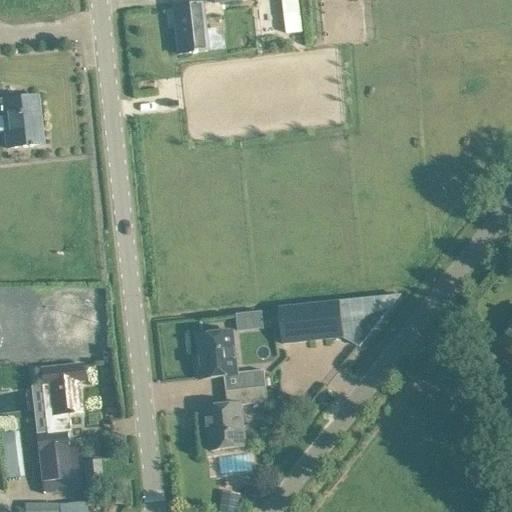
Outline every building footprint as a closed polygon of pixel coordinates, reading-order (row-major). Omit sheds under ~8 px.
[(296,0),(280,0),(285,35),(300,33),(296,0)] [(202,4),(192,5),(172,7),(178,55),(207,51),(202,4)] [(42,145),(37,97),(0,101),(0,126),(3,149),(28,146),(28,148),(32,147),(32,146),(42,145)] [(339,302),(279,309),(283,344),(343,338),(360,347),(401,296),(339,302)] [(511,330),(501,344),(511,352),(511,330)] [(225,377),(226,392),(266,387),(264,371),(237,374),(232,332),(198,336),(200,358),(198,358),(201,380),(225,377)] [(33,387),(32,387),(36,431),(42,494),(85,489),(81,449),(70,450),(68,431),(70,430),(69,414),(81,412),(78,382),(82,382),(81,365),(61,367),(41,369),(43,386),(33,387)] [(268,403),(266,387),(226,392),(228,406),(204,408),(206,431),(208,431),(211,452),(245,448),(240,406),(268,403)] [(498,428),(511,423),(511,387),(488,395),(498,428)] [(14,431),(0,432),(0,434),(1,450),(16,449),(14,431)] [(99,461),(83,463),(86,489),(102,488),(99,461)] [(221,498),(218,511),(237,511),(240,501),(221,498)] [(87,511),(86,502),(58,505),(59,511),(87,511)]
